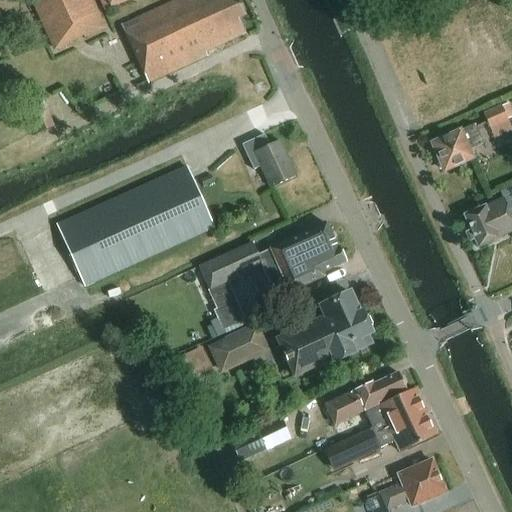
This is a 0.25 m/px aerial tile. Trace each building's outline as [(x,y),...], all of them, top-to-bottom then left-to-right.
[(91,0),(28,0),(53,53),(105,30),(91,0)] [(99,0),(104,12),(130,0),(99,0)] [(180,0),(125,25),(150,81),(207,56),(205,52),(245,34),(238,19),(245,16),(238,0),(180,0)] [(443,101),(493,81),(465,10),(429,25),(432,32),(400,45),(417,90),(436,83),(443,101)] [(32,135),(54,126),(45,103),(23,112),(32,135)] [(511,129),(502,107),(484,115),(495,139),(511,132),(511,129)] [(463,132),(462,131),(432,144),(444,172),(475,158),(472,151),(484,145),(476,126),(463,132)] [(264,135),(242,145),(253,170),(261,167),(271,189),(296,177),(279,141),(269,146),(264,135)] [(56,225),(85,287),(214,229),(186,167),(172,174),(56,225)] [(214,182),(211,176),(201,180),(203,187),(214,182)] [(478,248),(511,232),(511,187),(501,192),(504,199),(464,216),(478,248)] [(326,224),(269,249),(270,252),(258,257),(253,245),(201,268),(211,291),(263,268),(271,286),(284,281),(290,295),(328,279),(325,273),(345,264),(338,248),(337,248),(326,224)] [(350,293),(319,307),(323,318),(276,340),(290,369),(294,378),(333,361),(336,366),(358,355),(356,352),(372,345),(368,336),(372,334),(370,330),(372,326),(368,317),(363,316),(361,312),(360,313),(350,293)] [(239,302),(216,312),(225,332),(248,322),(239,302)] [(255,330),(237,338),(209,350),(221,375),(267,353),(264,348),(255,330)] [(186,390),(216,376),(202,346),(172,360),(186,390)] [(378,405),(377,404),(406,390),(405,388),(406,383),(403,377),(400,376),(399,374),(374,386),(372,384),(324,405),(334,426),(378,405)] [(400,452),(423,442),(437,435),(416,390),(365,413),(374,428),(370,431),(379,449),(395,442),(400,452)] [(242,462),(266,451),(256,430),(233,441),(242,462)] [(369,430),(321,450),(330,471),(378,450),(369,430)] [(432,461),(398,476),(401,484),(381,493),(387,511),(409,503),(411,508),(446,493),(432,461)]
